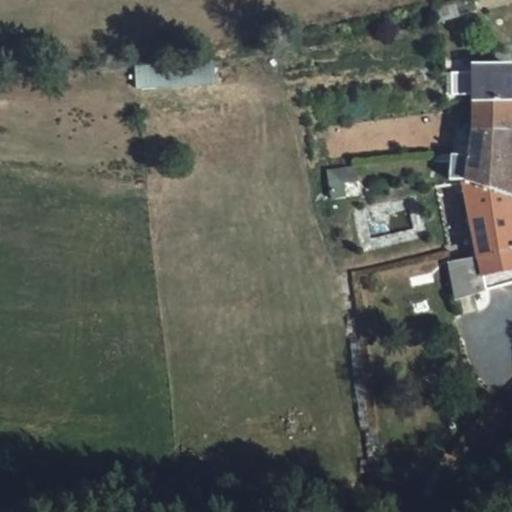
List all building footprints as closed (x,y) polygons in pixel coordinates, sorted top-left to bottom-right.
[(475,56),(475,89),(511,85),(511,56),(475,56)] [(475,97),(511,97),(511,85),(475,89),(475,97)] [(473,119),(457,120),(454,142),(468,141),(468,151),(511,154),(511,129),(511,97),(475,97),(473,119)] [(511,154),(468,151),(463,151),(448,152),(449,177),(464,176),(464,169),(511,184),(511,154)] [(360,169),(359,156),(331,159),(333,187),(346,186),(344,170),(360,169)] [(511,184),(464,169),(464,176),(463,180),(478,248),(454,253),(458,289),(511,275),(511,184)]
